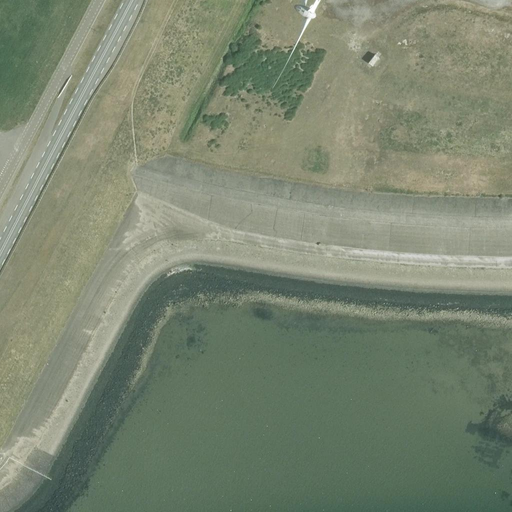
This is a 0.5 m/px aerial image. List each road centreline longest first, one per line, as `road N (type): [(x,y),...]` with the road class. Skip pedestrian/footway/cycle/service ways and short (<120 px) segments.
road 1 (primary): [(0,253),(130,0)]
road 2 (unclassified): [(0,187),(97,0)]
road 3 (track): [(416,0),(347,73),(326,161)]
